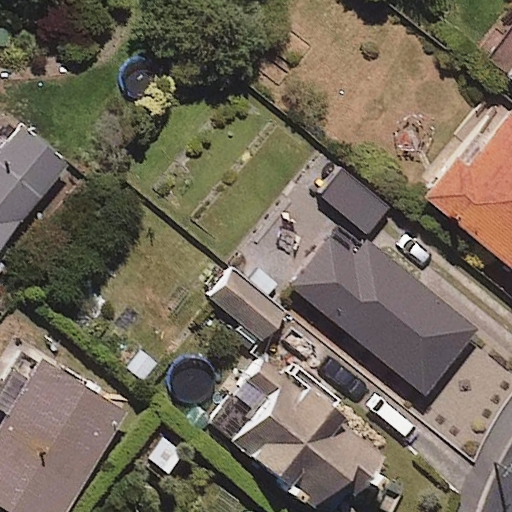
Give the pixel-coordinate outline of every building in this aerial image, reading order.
[(511,25),(489,54),(511,73),(511,25)] [(511,99),(506,94),(463,144),(458,139),(420,184),(511,261),(511,99)] [(0,125),(0,267),(7,260),(0,254),(0,234),(65,157),(11,112),(0,125)] [(385,202),(340,163),(318,189),(363,228),(385,202)] [(360,242),(298,193),(251,251),(421,386),(472,321),(365,236),(360,242)] [(282,304),(222,260),(200,291),(260,334),(282,304)] [(332,411),(344,397),(291,353),(286,360),(263,341),(203,413),(322,511),(332,511),(382,452),(332,411)] [(51,511),(122,402),(39,349),(0,410),(0,496),(24,511),(51,511)]
